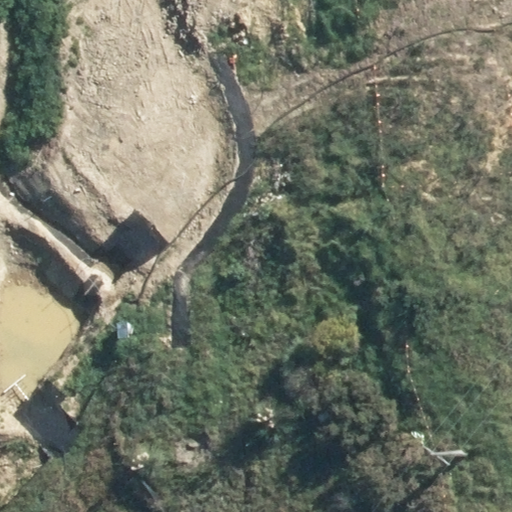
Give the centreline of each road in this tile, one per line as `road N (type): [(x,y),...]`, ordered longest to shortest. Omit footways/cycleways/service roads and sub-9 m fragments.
road 1 (track): [(75,0),(119,125),(59,511)]
road 2 (unknown): [(511,395),(499,374),(429,83),(428,0)]
